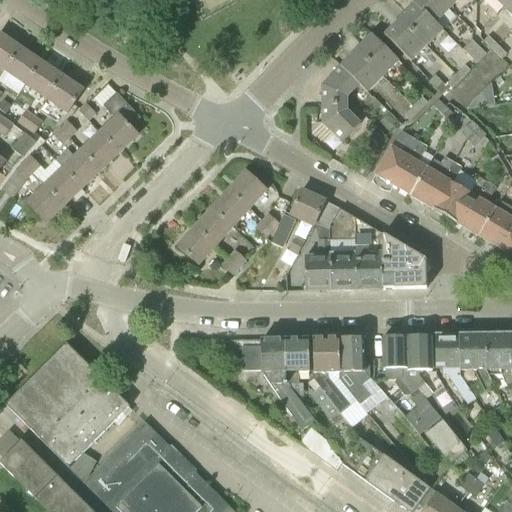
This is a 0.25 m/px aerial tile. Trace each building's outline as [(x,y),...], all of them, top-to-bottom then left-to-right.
[(451,9),(442,0),(408,0),(415,6),(434,26),(436,24),(451,9)] [(460,0),(442,0),(451,9),(460,0)] [(511,0),(493,0),(504,10),(511,2),(511,0)] [(511,30),(511,2),(504,10),(497,18),(511,31),(511,30)] [(434,26),(415,6),(401,20),(427,46),(443,31),(436,24),(434,26)] [(427,46),(401,20),(385,36),(410,63),(427,46)] [(0,68),(4,72),(20,50),(0,36),(0,68)] [(372,36),(357,52),(383,77),(398,61),(372,36)] [(484,43),(493,51),(498,46),(489,38),(484,43)] [(463,50),(468,55),(477,46),(472,41),(463,50)] [(477,46),(468,55),(472,59),(481,50),(477,46)] [(498,46),(493,51),(502,60),(506,55),(498,46)] [(20,50),(4,72),(25,86),(40,63),(20,50)] [(481,50),(472,59),(477,64),(486,55),(481,50)] [(383,77),(357,52),(341,68),(359,85),(367,93),(383,77)] [(40,63),(25,86),(45,99),(60,77),(40,63)] [(455,74),(445,65),(439,71),(449,81),(455,74)] [(465,67),(456,76),(461,81),(470,72),(465,67)] [(359,85),(341,68),(322,87),(322,105),(348,104),(348,97),(359,85)] [(445,98),(453,90),(448,85),(446,86),(435,75),(428,82),(445,98)] [(461,81),(456,76),(448,85),(453,90),(461,81)] [(60,77),(45,99),(67,114),(82,91),(60,77)] [(115,119),(99,134),(118,154),(137,136),(129,128),(139,119),(115,95),(103,107),(115,119)] [(422,99),(414,107),(419,112),(427,104),(422,99)] [(0,105),(0,110),(5,115),(11,107),(3,101),(0,105)] [(441,113),(446,108),(439,101),(433,106),(441,113)] [(348,104),(322,105),(322,124),(341,143),(360,124),(348,112),(348,104)] [(87,122),(94,115),(85,105),(78,112),(87,122)] [(419,112),(414,107),(405,116),(410,121),(419,112)] [(452,115),(446,108),(441,113),(447,120),(452,115)] [(17,124),(25,130),(35,117),(26,111),(17,124)] [(389,132),(397,123),(388,115),(380,123),(389,132)] [(35,117),(25,130),(33,136),(43,123),(35,117)] [(13,126),(5,119),(0,125),(0,134),(5,137),(13,126)] [(67,121),(59,128),(70,139),(77,132),(67,121)] [(460,133),(467,140),(478,129),(471,122),(460,133)] [(36,143),(13,126),(5,137),(16,145),(12,151),(23,159),(36,143)] [(70,139),(59,128),(52,135),(62,146),(70,139)] [(478,129),(467,140),(473,147),(485,137),(478,129)] [(389,141),(374,131),(365,146),(380,155),(389,141)] [(393,187),(418,144),(410,139),(401,133),(395,143),(405,149),(402,154),(392,148),(375,176),(393,187)] [(118,154),(99,134),(81,151),(100,171),(118,154)] [(411,197),(428,170),(419,164),(428,149),(418,144),(393,187),(411,197)] [(100,171),(81,151),(74,159),(66,150),(55,161),(63,169),(82,189),(100,171)] [(436,154),(428,170),(411,197),(427,207),(452,164),(436,154)] [(30,156),(23,163),(33,175),(34,174),(37,178),(44,172),(30,156)] [(491,161),(496,170),(503,165),(498,156),(491,161)] [(511,156),(503,158),(511,173),(511,156)] [(26,182),(33,175),(23,163),(15,170),(16,171),(26,182)] [(444,217),(461,189),(454,185),(463,170),(452,164),(427,207),(444,217)] [(503,165),(496,170),(501,178),(508,173),(503,165)] [(82,189),(63,169),(45,186),(64,206),(82,189)] [(12,201),(26,182),(16,171),(0,192),(12,201)] [(228,192),(248,211),(266,192),(245,173),(228,192)] [(462,227),(487,184),(480,180),(471,195),(461,189),(444,217),(462,227)] [(479,237),(495,209),(487,205),(496,190),(487,184),(462,227),(479,237)] [(64,206),(45,186),(26,204),(45,223),(64,206)] [(314,224),(324,202),(300,191),(289,216),(313,226),(314,224)] [(248,211),(228,192),(211,210),(231,229),(248,211)] [(268,216),(261,223),(271,232),(277,225),(288,206),(278,200),(269,217),(268,216)] [(329,230),(339,210),(324,202),(314,224),(329,230)] [(496,247),(511,221),(511,219),(495,209),(479,237),(496,247)] [(231,229),(211,210),(194,229),(214,247),(231,229)] [(356,241),(355,220),(339,210),(329,230),(329,241),(330,255),(331,291),(343,290),(345,292),(352,292),(354,290),(358,290),(356,241)] [(355,220),(356,241),(358,290),(368,290),(371,292),(377,292),(379,290),(382,290),(381,238),(380,238),(380,234),(355,220)] [(511,221),(496,247),(511,256),(511,221)] [(271,232),(261,223),(254,230),(264,240),(271,232)] [(214,247),(194,229),(177,248),(197,266),(214,247)] [(283,249),(289,236),(277,230),(271,244),(283,249)] [(298,257),(306,243),(296,238),(288,252),(298,257)] [(381,238),(382,290),(425,290),(425,262),(384,238),(381,238)] [(330,255),(329,241),(318,241),(319,258),(305,258),(305,291),(307,291),(309,293),(318,292),(319,291),(331,291),(330,255)] [(234,251),(228,259),(238,269),(245,261),(234,251)] [(238,269),(228,259),(221,266),(231,276),(238,269)] [(485,336),(485,372),(486,375),(502,375),(511,398),(511,377),(511,375),(511,335),(485,336)] [(458,337),(458,370),(472,371),(483,391),(492,387),(486,375),(485,372),(485,336),(458,337)] [(430,337),(406,338),(406,378),(424,400),(432,394),(419,377),(419,371),(430,371),(430,337)] [(458,377),(458,370),(458,337),(435,337),(435,368),(450,368),(450,374),(447,376),(467,405),(474,399),(458,377)] [(406,378),(406,338),(382,338),(383,369),(396,369),(397,377),(395,385),(404,396),(409,396),(411,399),(397,410),(418,435),(439,419),(424,400),(406,378)] [(357,400),(340,378),(340,373),(339,339),(313,340),(314,380),(319,386),(320,388),(340,412),(341,414),(357,400)] [(340,378),(357,400),(367,413),(377,405),(385,397),(374,385),(366,391),(361,386),(358,388),(352,379),(352,372),(365,372),(364,339),(339,339),(340,373),(340,378)] [(286,382),(285,340),(261,341),(261,348),(242,348),(243,372),(262,372),(262,374),(301,432),(303,431),(303,432),(292,440),(300,446),(312,430),(314,427),(311,425),(316,422),(297,396),(286,382)] [(308,340),(285,340),(286,382),(297,396),(303,396),(302,383),(298,383),(298,372),(310,371),(308,340)] [(233,511),(145,423),(80,487),(65,472),(129,408),(67,345),(5,406),(32,432),(0,463),(0,465),(14,480),(46,511),(233,511)] [(319,386),(314,380),(308,384),(313,390),(319,386)] [(340,412),(320,388),(310,396),(329,421),(340,412)] [(450,464),(466,452),(442,421),(425,435),(450,464)] [(14,426),(0,438),(0,446),(3,450),(21,433),(14,426)] [(300,446),(308,452),(320,436),(312,430),(300,446)] [(495,431),(486,436),(495,450),(504,444),(495,431)] [(316,457),(327,442),(320,436),(308,452),(316,457)] [(404,511),(413,511),(429,491),(359,440),(342,466),(404,511)] [(323,463),(332,453),(335,448),(327,442),(316,457),(323,463)] [(490,458),(485,452),(475,461),(481,467),(490,458)] [(342,466),(332,453),(323,463),(337,473),(342,466)] [(459,488),(468,493),(476,480),(468,475),(459,488)] [(484,486),(476,480),(468,493),(475,498),(484,486)] [(454,511),(456,510),(436,496),(424,511),(454,511)] [(500,511),(511,511),(511,505),(508,502),(500,511)]
